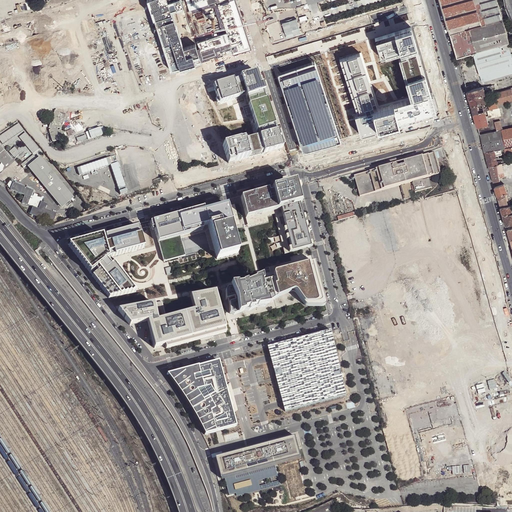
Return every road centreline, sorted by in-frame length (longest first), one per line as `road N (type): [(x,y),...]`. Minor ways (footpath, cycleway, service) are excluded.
road 1 (tertiary): [(0,213),(153,404),(203,511)]
road 2 (residential): [(300,169),(339,317),(148,368)]
road 3 (motorway): [(190,511),(139,402),(0,226)]
road 4 (motorway): [(0,239),(129,403),(182,511)]
road 5 (residential): [(43,235),(300,169)]
road 6 (tertiary): [(448,128),(511,350)]
road 7 (residential): [(244,0),(300,169)]
road 8 (tertiary): [(511,291),(464,123)]
road 9 (residential): [(148,368),(43,235)]
road 10 (residential): [(217,511),(201,456),(148,368)]
road 11 (residential): [(300,169),(448,128)]
road 12 (tertiary): [(412,0),(448,128)]
road 13 (tertiary): [(464,123),(429,0)]
